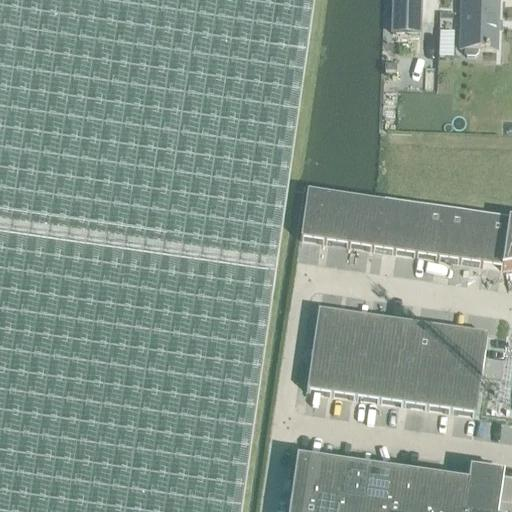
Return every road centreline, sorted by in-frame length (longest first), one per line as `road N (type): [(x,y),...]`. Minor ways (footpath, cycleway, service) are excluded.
road 1 (unclassified): [(511,305),(308,281),(290,421)]
road 2 (unclassified): [(290,421),(511,452)]
